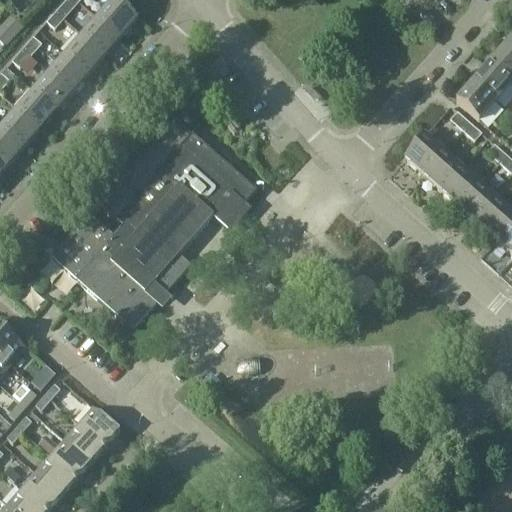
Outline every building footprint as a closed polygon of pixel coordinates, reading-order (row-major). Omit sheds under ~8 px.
[(83,0),(68,0),(46,26),(55,33),(68,18),(74,23),(82,14),(76,9),(83,0)] [(137,22),(115,2),(98,21),(120,41),(137,22)] [(0,28),(0,40),(7,47),(23,28),(10,17),(0,28)] [(120,41),(98,21),(82,39),(104,59),(120,41)] [(104,59),(82,39),(66,57),(88,77),(104,59)] [(41,47),(33,40),(23,52),(31,59),(41,47)] [(511,53),(506,48),(490,67),(511,86),(511,53)] [(31,59),(23,52),(12,65),(20,72),(31,59)] [(88,77),(66,57),(50,75),(72,95),(88,77)] [(511,87),(511,86),(490,67),(473,85),(496,105),(511,87)] [(72,95),(50,75),(34,94),(56,114),(72,95)] [(0,78),(0,94),(9,84),(1,77),(0,78)] [(496,105),(473,85),(457,103),(480,124),(496,105)] [(34,94),(17,112),(40,132),(56,114),(34,94)] [(17,112),(1,130),(24,150),(40,132),(17,112)] [(469,127),(457,116),(450,124),(462,135),(469,127)] [(87,220),(51,260),(133,334),(190,269),(179,259),(213,220),(223,230),(257,194),(174,121),(157,139),(95,209),(120,231),(111,241),(87,220)] [(481,137),(469,127),(462,135),(474,145),(481,137)] [(1,130),(0,131),(0,161),(8,168),(24,150),(1,130)] [(405,162),(423,178),(444,155),(425,139),(405,162)] [(506,159),(494,148),(487,156),(499,167),(506,159)] [(444,155),(423,178),(442,195),(462,171),(444,155)] [(511,176),(511,164),(506,159),(499,167),(511,178),(511,176)] [(462,171),(442,195),(460,211),(480,188),(462,171)] [(480,188),(460,211),(478,227),(499,204),(480,188)] [(511,215),(499,204),(478,227),(496,243),(511,225),(511,215)] [(511,225),(496,243),(511,257),(511,225)] [(0,359),(10,368),(25,352),(0,329),(0,359)] [(0,380),(10,368),(0,359),(0,380)] [(238,361),(237,376),(260,377),(263,360),(238,361)] [(204,385),(211,377),(203,370),(196,378),(204,385)] [(53,379),(46,372),(38,381),(46,387),(53,379)] [(60,394),(54,388),(45,399),(51,404),(60,394)] [(26,411),(38,398),(32,393),(20,406),(26,411)] [(51,404),(45,399),(35,410),(41,415),(51,404)] [(26,411),(20,406),(9,418),(15,424),(26,411)] [(93,411),(78,428),(105,452),(120,435),(93,411)] [(32,426),(26,421),(16,431),(22,437),(32,426)] [(78,428),(64,444),(91,468),(105,452),(78,428)] [(22,437),(16,431),(7,442),(13,448),(22,437)] [(64,444),(49,460),(77,484),(91,468),(64,444)] [(498,475),(511,459),(511,451),(506,446),(489,466),(498,475)] [(49,460),(35,477),(62,501),(77,484),(49,460)] [(35,477),(21,493),(42,511),(52,511),(62,501),(35,477)] [(42,511),(21,493),(7,509),(9,511),(42,511)]
